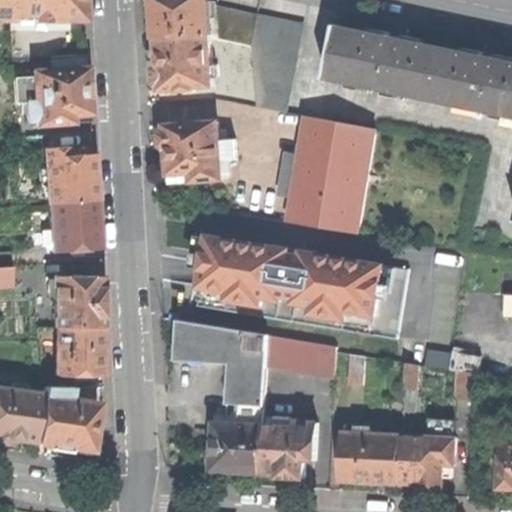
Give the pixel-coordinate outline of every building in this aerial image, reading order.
[(0,0),(0,21),(10,22),(10,17),(9,0),(0,0)] [(9,0),(10,17),(33,17),(33,22),(84,22),(82,0),(9,0)] [(157,0),(159,17),(161,40),(205,36),(213,38),(212,27),(209,0),(157,0)] [(216,7),(212,27),(213,38),(252,47),(258,17),(216,7)] [(303,27),(258,17),(252,47),(257,106),(287,111),(303,27)] [(435,99),(445,50),(389,38),(338,27),(327,77),(435,99)] [(158,70),(159,81),(162,85),(164,85),(165,90),(182,88),(182,90),(197,89),(197,87),(216,86),(213,38),(205,36),(161,40),(162,53),(163,66),(161,66),(158,70)] [(511,63),(498,61),(445,50),(435,99),(511,114),(511,63)] [(52,71),(88,69),(87,55),(51,58),(52,71)] [(72,112),(91,110),(89,88),(88,69),(52,71),(33,73),(35,103),(27,104),(28,121),(37,121),(37,126),(73,123),(72,112)] [(73,123),(92,122),(91,110),(72,112),(73,123)] [(304,139),(321,142),(325,120),(308,117),(304,139)] [(345,123),(325,120),(321,142),(304,139),(299,169),(336,175),(345,123)] [(171,174),(174,174),(193,173),(193,182),(225,180),(223,162),(222,141),(221,122),(167,125),(167,129),(163,134),(163,146),(169,150),(170,161),(171,174)] [(345,123),(336,175),(369,181),(378,129),(345,123)] [(238,140),(222,141),(223,162),(240,161),(238,140)] [(48,204),(50,204),(97,201),(96,181),(94,156),(73,158),(72,147),(44,149),(48,204)] [(326,228),(336,175),(299,169),(289,222),(320,227),(326,228)] [(193,173),(174,174),(175,183),(193,182),(193,173)] [(359,234),(369,181),(336,175),(326,228),(359,234)] [(99,228),(97,201),(50,204),(52,230),(53,246),(54,252),(101,248),(99,228)] [(53,246),(52,230),(43,231),(45,246),(53,246)] [(389,265),(209,236),(202,275),(200,289),(231,294),(230,302),(264,307),(265,299),(314,307),(313,315),(348,321),(350,313),(380,318),(389,265)] [(0,252),(0,267),(9,267),(8,252),(0,252)] [(0,287),(12,286),(11,267),(9,267),(0,267),(0,287)] [(55,327),(56,327),(102,327),(103,304),(103,278),(55,277),(55,327)] [(229,385),(267,386),(268,368),(270,342),(271,336),(219,328),(179,321),(176,362),(231,365),(229,385)] [(56,327),(56,374),(102,375),(102,356),(102,327),(56,327)] [(338,353),(270,342),(268,368),(337,379),(338,353)] [(450,371),(460,373),(476,375),(480,376),(484,348),(454,343),(450,371)] [(352,358),(349,385),(364,387),(367,359),(352,358)] [(407,365),(405,389),(417,390),(419,366),(407,365)] [(460,373),(458,401),(475,402),(476,375),(460,373)] [(264,421),(267,386),(229,385),(226,425),(263,427),(264,421)] [(0,441),(7,443),(12,438),(37,442),(44,394),(0,386),(0,441)] [(47,448),(69,451),(70,447),(88,450),(91,450),(95,426),(98,403),(70,400),(72,387),(44,386),(44,394),(37,442),(48,444),(47,448)] [(263,427),(261,474),(279,475),(279,478),(291,478),(305,479),(306,461),(317,461),(319,424),(297,423),(297,418),(277,417),(276,422),(264,421),(263,427)] [(261,474),(263,427),(226,425),(215,425),(213,447),(212,472),(261,474)] [(351,427),(351,434),(368,435),(369,428),(351,427)] [(400,485),(403,437),(368,435),(351,434),(344,434),(341,482),(371,483),(400,485)] [(421,486),(421,487),(431,488),(443,489),(444,478),(453,479),(453,466),(456,466),(458,439),(403,436),(403,437),(400,485),(421,486)] [(511,445),(501,445),(500,460),(500,476),(499,490),(511,490),(511,445)]
